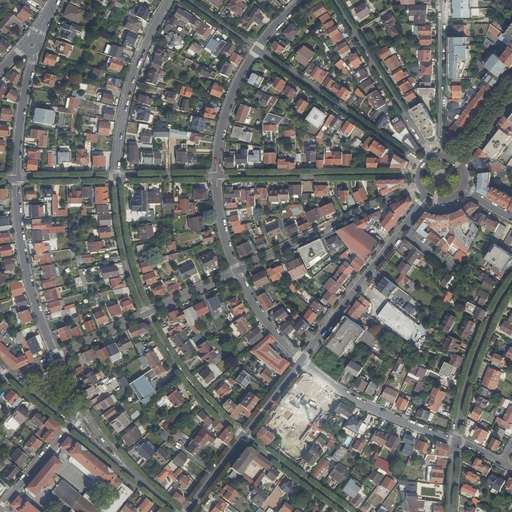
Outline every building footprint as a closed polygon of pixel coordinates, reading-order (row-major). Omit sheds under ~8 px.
[(221,2),(222,0),(206,0),(206,1),(218,9),(222,3),(221,2)] [(239,0),(231,0),(226,7),(230,10),(230,11),(230,12),(230,13),(240,20),(251,5),(248,3),(246,5),(239,0)] [(313,9),(318,16),(327,11),(322,3),(313,9)] [(355,10),(360,19),(370,13),(365,4),(355,10)] [(388,9),(381,13),(384,18),(383,19),(393,36),(399,33),(394,25),(396,23),(395,21),(397,20),(393,12),(393,11),(396,9),(394,5),(388,9)] [(415,5),(410,5),(410,15),(415,15),(415,23),(425,24),(426,16),(426,14),(427,14),(427,5),(415,5)] [(479,5),(461,5),(461,15),(479,15),(479,5)] [(22,22),(24,23),(32,12),(23,6),(16,17),(22,22)] [(77,22),(82,12),(68,6),(64,16),(77,22)] [(138,12),(133,9),(130,13),(144,21),(150,10),(141,6),(138,12)] [(190,18),(191,16),(184,12),(183,13),(177,10),(174,16),(186,24),(190,18)] [(22,22),(16,17),(10,12),(0,24),(0,29),(4,34),(9,28),(8,26),(13,20),(20,25),(22,22)] [(323,24),(331,18),(328,13),(320,18),(323,24)] [(129,17),(124,28),(136,34),(141,23),(129,17)] [(501,23),(503,21),(498,17),(492,25),(497,29),(500,24),(501,23)] [(178,22),(171,18),(169,21),(168,19),(165,23),(175,29),(178,22)] [(199,23),(191,18),(188,22),(191,25),(191,26),(192,27),(193,26),(196,28),(199,23)] [(325,26),(328,31),(329,31),(337,27),(333,21),(325,26)] [(511,26),(511,27),(509,25),(509,26),(503,21),(501,23),(506,27),(508,27),(511,28),(505,35),(511,40),(511,26)] [(79,34),(81,27),(72,23),(70,26),(67,25),(64,23),(62,29),(63,30),(63,32),(61,34),(64,36),(62,39),(70,42),(71,38),(72,39),(75,32),(79,34)] [(299,31),(293,24),(284,33),(291,40),(299,31)] [(497,29),(492,25),(491,24),(489,30),(508,45),(510,45),(511,46),(510,48),(508,46),(506,49),(509,51),(507,53),(504,51),(502,54),(505,56),(503,59),(511,66),(511,40),(505,35),(503,33),(497,29)] [(197,33),(206,39),(211,32),(202,25),(197,33)] [(421,26),(421,35),(432,35),(432,26),(427,26),(427,25),(423,25),(423,26),(421,26)] [(465,25),(455,25),(455,36),(465,36),(465,25)] [(337,27),(329,31),(332,37),(340,32),(337,27)] [(128,43),(126,46),(131,48),(137,35),(129,31),(127,37),(125,36),(124,39),(125,39),(125,41),(128,43)] [(332,37),(335,43),(343,38),(340,32),(332,37)] [(422,36),(422,45),(428,45),(428,44),(432,44),(432,36),(422,36)] [(465,37),(449,37),(449,78),(465,78),(465,72),(464,72),(468,60),(468,45),(466,45),(465,37)] [(0,51),(2,53),(9,45),(2,38),(0,40),(0,51)] [(203,49),(215,57),(224,43),(217,38),(214,41),(211,38),(203,49)] [(494,44),(486,38),(486,39),(484,45),(488,48),(491,45),(493,46),(494,44)] [(279,39),(277,42),(287,49),(289,46),(279,39)] [(62,42),(57,41),(55,45),(58,47),(58,48),(60,49),(58,54),(66,57),(69,49),(72,49),(72,48),(70,47),(70,45),(62,42)] [(199,56),(203,50),(193,42),(189,49),(199,56)] [(287,49),(277,42),(276,42),(273,47),(283,53),(287,49)] [(340,55),(343,59),(346,56),(352,52),(350,49),(351,49),(346,42),(338,47),(342,54),(340,55)] [(228,55),(234,48),(227,44),(222,51),(228,55)] [(304,46),(296,58),(308,66),(316,53),(304,46)] [(385,59),(396,52),(393,47),(389,49),(388,46),(380,51),(385,59)] [(115,59),(122,61),(127,50),(119,47),(115,59)] [(159,48),(154,58),(165,63),(168,57),(165,55),(167,52),(159,48)] [(431,61),(432,49),(419,49),(419,61),(431,61)] [(491,50),(482,63),(487,66),(503,79),(511,66),(503,59),(491,50)] [(53,66),(56,56),(46,53),(43,63),(53,66)] [(349,56),(353,62),(360,58),(357,53),(353,55),(353,54),(349,56)] [(237,66),(242,58),(238,55),(237,57),(233,54),(228,60),(237,66)] [(386,61),(392,70),(393,69),(394,70),(402,65),(396,56),(386,61)] [(118,72),(122,61),(115,59),(113,58),(109,69),(118,72)] [(360,58),(353,62),(356,68),(360,66),(359,64),(363,62),(360,58)] [(158,71),(161,64),(162,62),(154,59),(151,68),(158,71)] [(343,59),(336,64),(340,69),(342,70),(349,78),(351,76),(353,75),(343,65),(346,62),(343,59)] [(226,78),(232,67),(225,62),(219,74),(226,78)] [(313,63),(307,72),(312,75),(318,67),(313,63)] [(423,69),(423,71),(423,74),(433,74),(433,64),(426,65),(424,64),(423,64),(423,69)] [(486,85),(493,91),(503,79),(487,66),(484,69),(489,73),(484,80),(483,78),(481,81),(486,85)] [(208,78),(211,71),(202,67),(199,74),(208,78)] [(323,70),(318,67),(312,75),(317,79),(323,70)] [(367,72),(365,68),(356,74),(361,81),(368,77),(366,73),(367,72)] [(402,68),(393,73),(395,78),(396,77),(399,81),(407,76),(404,73),(402,68)] [(100,80),(103,71),(94,69),(91,77),(100,80)] [(160,74),(149,70),(145,83),(157,86),(160,74)] [(328,73),(323,70),(317,79),(322,82),(328,73)] [(5,75),(3,77),(10,82),(12,82),(13,83),(15,85),(20,77),(13,73),(9,79),(8,78),(8,77),(5,75)] [(53,85),(56,76),(45,73),(43,83),(49,85),(49,86),(50,86),(50,87),(51,87),(52,87),(52,86),(52,85),(53,84),(53,85)] [(259,88),(264,78),(254,73),(249,82),(259,88)] [(325,84),(331,89),(336,82),(330,77),(325,84)] [(106,89),(117,91),(118,88),(120,81),(112,78),(111,83),(108,82),(106,89)] [(283,89),(282,88),(286,83),(279,78),(273,86),(280,91),(281,90),(282,90),(283,89)] [(363,84),(368,93),(376,88),(371,79),(363,84)] [(413,87),(408,79),(399,84),(402,88),(403,87),(406,92),(413,87)] [(266,93),(271,85),(267,82),(261,91),(262,92),(266,93)] [(338,94),(346,83),(345,82),(344,83),(343,82),(341,86),(337,83),(332,90),(338,94)] [(216,87),(217,84),(214,83),(213,86),(212,85),(209,94),(218,98),(221,89),(216,87)] [(479,94),(487,100),(493,91),(486,85),(485,86),(482,85),(477,92),(479,94)] [(293,99),(297,92),(289,86),(284,93),(287,94),(286,95),(288,97),(289,96),(293,99)] [(191,90),(182,87),(181,90),(179,95),(182,96),(182,95),(184,95),(189,97),(191,90)] [(344,87),(339,95),(347,100),(352,92),(344,87)] [(367,97),(358,88),(356,92),(355,92),(361,97),(358,102),(361,105),(367,97)] [(436,98),(436,88),(431,88),(426,88),(418,88),(420,95),(430,95),(430,98),(436,98)] [(8,98),(13,102),(18,94),(10,90),(5,97),(8,98)] [(378,90),(369,95),(378,110),(387,104),(378,90)] [(168,103),(173,104),(177,105),(177,103),(173,101),(175,94),(166,91),(165,95),(167,95),(167,96),(162,95),(161,99),(169,102),(168,103)] [(413,91),(406,95),(410,102),(414,99),(416,98),(417,97),(413,91)] [(261,98),(264,99),(262,104),(267,106),(271,97),(259,92),(257,96),(261,98)] [(113,96),(110,95),(108,95),(108,93),(106,93),(106,94),(104,94),(102,102),(111,104),(113,96)] [(456,123),(464,129),(487,100),(479,94),(474,100),(473,101),(469,98),(467,101),(471,104),(465,110),(464,110),(462,112),(464,113),(456,123)] [(142,103),(141,104),(149,106),(151,100),(144,99),(145,97),(139,95),(137,102),(142,103)] [(58,112),(63,113),(72,115),(73,113),(73,112),(74,108),(75,98),(71,97),(70,99),(68,109),(66,108),(59,107),(59,108),(58,112)] [(74,108),(77,109),(78,101),(83,102),(83,100),(75,98),(74,108)] [(185,111),(188,101),(183,99),(183,100),(181,99),(180,104),(182,104),(182,105),(180,105),(178,109),(180,110),(185,111)] [(302,113),(309,104),(302,99),(296,107),(300,110),(299,111),(302,113)] [(266,111),(269,112),(275,104),(271,101),(269,105),(270,105),(266,111)] [(436,139),(436,124),(422,103),(411,110),(430,141),(431,142),(432,142),(433,142),(434,142),(435,142),(435,141),(436,140),(436,139)] [(251,119),(247,118),(251,108),(242,104),(238,115),(236,121),(249,125),(251,119)] [(385,115),(391,111),(387,104),(378,110),(373,117),(380,121),(384,116),(385,115)] [(35,108),(33,117),(43,119),(45,110),(36,108),(35,108)] [(147,122),(149,109),(140,108),(139,108),(138,108),(137,108),(136,109),(136,110),(136,111),(136,112),(136,113),(137,114),(138,114),(138,115),(137,121),(147,122)] [(212,119),(214,113),(213,113),(214,110),(205,108),(203,116),(212,119)] [(319,127),(327,116),(323,113),(323,112),(321,111),(319,110),(319,111),(316,108),(308,119),(319,127)] [(11,110),(1,109),(0,119),(10,121),(11,110)] [(98,119),(103,120),(103,118),(112,120),(114,111),(105,109),(104,112),(103,112),(103,114),(104,115),(103,117),(98,116),(98,119)] [(450,119),(454,120),(455,117),(457,117),(457,114),(459,114),(459,110),(449,109),(449,116),(450,116),(449,119),(450,119)] [(266,117),(263,121),(278,125),(282,120),(283,118),(268,113),(266,117)] [(282,120),(278,125),(282,127),(289,117),(286,114),(283,118),(282,120)] [(335,117),(332,115),(326,123),(329,126),(329,124),(335,117)] [(511,128),(511,130),(509,129),(509,127),(511,125),(511,124),(511,119),(506,115),(498,125),(511,135),(511,128)] [(383,126),(387,128),(390,124),(390,123),(387,121),(388,119),(384,116),(380,121),(377,126),(381,128),(383,126)] [(393,125),(397,131),(400,134),(407,128),(407,127),(400,116),(391,122),(393,125)] [(202,132),(205,120),(193,117),(190,129),(202,132)] [(342,122),(335,117),(329,124),(337,130),(342,122)] [(356,126),(348,121),(341,130),(349,136),(356,126)] [(98,135),(108,136),(110,123),(105,122),(104,127),(99,126),(98,135)] [(454,142),(464,129),(456,123),(454,122),(454,123),(455,124),(449,132),(449,141),(454,142)] [(148,126),(139,124),(138,130),(142,130),(141,141),(151,143),(151,137),(150,137),(151,129),(148,129),(148,126)] [(489,138),(504,150),(511,139),(511,135),(498,125),(489,138)] [(40,127),(32,126),(31,133),(31,135),(30,139),(34,140),(34,135),(39,136),(40,127)] [(250,142),(252,133),(248,132),(247,133),(242,131),(243,129),(234,126),(232,136),(240,138),(240,137),(246,138),(245,141),(250,142)] [(166,129),(161,128),(155,128),(155,132),(155,136),(155,137),(166,137),(166,136),(166,131),(166,129)] [(290,129),(285,128),(285,136),(295,137),(295,132),(292,132),(292,131),(291,131),(290,129)] [(403,143),(414,151),(415,152),(420,148),(419,147),(412,136),(408,139),(404,134),(408,131),(407,128),(400,134),(397,131),(396,133),(393,136),(403,143)] [(171,130),(169,129),(169,136),(185,139),(187,132),(181,131),(171,130)] [(199,141),(201,135),(187,132),(187,138),(190,139),(190,141),(196,143),(197,140),(199,141)] [(376,141),(370,137),(363,147),(369,151),(370,149),(376,141)] [(497,159),(504,150),(489,138),(481,148),(489,154),(497,159)] [(388,149),(376,141),(370,149),(381,156),(378,160),(380,161),(382,157),(384,155),(385,154),(388,149)] [(187,153),(187,149),(187,145),(184,145),(184,150),(185,150),(185,153),(183,153),(181,153),(177,153),(176,157),(176,158),(177,163),(186,163),(186,162),(187,162),(187,154),(187,153)] [(129,163),(138,163),(138,146),(137,146),(129,146),(128,146),(129,163)] [(254,153),(249,153),(249,156),(249,161),(261,161),(261,147),(254,146),(254,153)] [(311,148),(307,148),(307,161),(316,161),(316,151),(311,151),(311,148)] [(499,171),(502,171),(501,165),(498,165),(492,168),(491,165),(494,164),(493,160),(489,162),(490,164),(489,164),(486,157),(489,154),(481,148),(474,157),(477,163),(478,165),(478,167),(479,170),(479,172),(480,173),(492,172),(495,171),(499,171)] [(29,149),(29,154),(30,154),(30,156),(30,159),(39,159),(40,150),(29,149)] [(88,162),(88,154),(86,154),(86,150),(77,150),(77,154),(77,164),(82,164),(82,162),(88,162)] [(153,163),(153,164),(160,164),(160,154),(163,154),(163,151),(154,151),(153,151),(153,153),(153,163)] [(235,167),(235,151),(230,151),(230,154),(224,154),(224,158),(226,158),(226,165),(228,167),(235,167)] [(56,161),(56,164),(68,164),(68,162),(70,162),(70,152),(56,152),(56,161)] [(326,165),(338,165),(338,159),(337,159),(335,159),(335,152),(331,152),(331,156),(326,156),(326,165)] [(153,163),(153,153),(141,153),(141,163),(153,163)] [(266,163),(276,163),(275,153),(265,154),(266,163)] [(195,154),(187,154),(187,162),(187,163),(195,163),(195,154)] [(407,162),(396,154),(393,163),(387,162),(387,160),(390,155),(386,155),(384,155),(382,157),(380,161),(381,167),(381,168),(405,167),(407,162)] [(347,155),(343,155),(343,166),(351,165),(351,160),(351,159),(351,155),(347,155)] [(104,156),(102,156),(93,156),(93,166),(104,166),(104,156)] [(367,158),(367,168),(377,168),(377,167),(381,167),(380,161),(378,160),(376,158),(367,158)] [(279,160),(279,169),(295,169),(295,160),(290,160),(290,159),(286,159),(286,160),(281,160),(279,160)] [(36,171),(37,161),(28,160),(27,170),(36,171)] [(492,172),(480,173),(480,174),(480,176),(480,177),(480,178),(479,187),(478,188),(477,191),(488,197),(493,188),(490,186),(490,183),(492,183),(492,179),(491,179),(492,172)] [(378,192),(380,197),(405,186),(404,180),(375,180),(375,186),(379,186),(379,188),(378,188),(378,192)] [(299,185),(290,185),(290,195),(294,195),(294,198),(299,198),(299,195),(302,195),(302,188),(299,188),(299,185)] [(328,196),(328,186),(316,186),(316,196),(328,196)] [(91,205),(95,205),(95,196),(92,196),(92,193),(92,191),(92,188),(88,188),(88,187),(86,187),(86,188),(82,188),(82,198),(84,198),(84,196),(91,196),(91,205)] [(107,197),(107,187),(98,188),(98,197),(107,197)] [(233,197),(233,198),(238,197),(241,197),(241,191),(233,191),(233,187),(228,187),(229,189),(226,189),(226,197),(233,197)] [(493,188),(488,197),(510,209),(511,206),(511,197),(507,194),(508,192),(503,190),(502,191),(494,187),(493,188)] [(256,190),(256,199),(267,199),(267,188),(258,188),(258,190),(256,190)] [(368,199),(365,192),(363,188),(359,190),(360,191),(359,192),(358,191),(357,191),(357,193),(354,194),(358,203),(368,199)] [(197,200),(206,200),(206,190),(193,190),(193,200),(197,200)] [(275,190),(270,190),(270,202),(280,202),(280,200),(290,199),(289,191),(287,191),(287,190),(279,190),(280,191),(275,191),(275,190)] [(29,192),(26,192),(26,197),(30,197),(30,200),(35,200),(35,192),(34,192),(33,191),(29,191),(29,192)] [(76,193),(67,193),(67,198),(68,204),(81,203),(81,191),(76,192),(76,193)] [(136,191),(135,191),(135,201),(131,201),(131,211),(137,211),(137,217),(139,217),(139,213),(142,213),(142,211),(145,211),(145,191),(144,191),(143,191),(142,191),(141,191),(140,191),(139,191),(138,191),(137,191),(136,191)] [(348,204),(356,204),(352,196),(350,196),(350,195),(348,195),(349,191),(340,191),(340,201),(348,201),(348,204)] [(148,198),(147,198),(147,203),(147,208),(149,208),(149,203),(160,203),(160,193),(148,193),(148,198)] [(58,196),(52,196),(52,200),(52,211),(52,217),(68,216),(68,210),(65,210),(57,210),(58,196)] [(381,225),(390,231),(412,202),(409,197),(386,208),(387,210),(393,207),(395,211),(393,213),(391,212),(381,225)] [(173,209),(173,198),(163,198),(163,209),(173,209)] [(236,207),(236,198),(228,199),(229,208),(236,207)] [(173,208),(173,217),(177,217),(177,213),(186,213),(186,215),(188,215),(188,203),(188,200),(179,200),(179,204),(179,208),(173,208)] [(465,207),(464,208),(472,219),(473,220),(473,221),(474,220),(471,215),(480,206),(473,202),(470,203),(469,204),(468,205),(466,206),(465,207)] [(333,203),(327,206),(330,214),(336,211),(335,208),(333,203)] [(95,207),(96,214),(108,214),(108,205),(97,205),(98,207),(95,207)] [(32,218),(42,218),(42,210),(42,206),(32,206),(33,210),(32,210),(32,218)] [(330,214),(327,206),(321,208),(323,212),(322,213),(324,216),(330,214)] [(302,207),(292,209),(293,215),(301,213),(304,212),(302,207)] [(311,223),(324,216),(322,213),(320,207),(307,213),(311,223)] [(457,239),(469,248),(470,247),(478,232),(479,229),(475,223),(473,221),(473,220),(470,222),(472,225),(470,228),(472,228),(468,236),(463,232),(460,225),(472,219),(464,208),(462,209),(461,210),(459,211),(458,212),(456,212),(455,213),(453,214),(451,214),(457,238),(457,239)] [(235,234),(242,232),(238,215),(236,216),(235,211),(229,212),(231,223),(233,223),(235,234)] [(427,212),(415,228),(438,245),(439,243),(440,244),(438,245),(447,252),(450,248),(447,244),(444,248),(442,246),(445,242),(442,239),(431,232),(430,234),(425,230),(429,224),(433,227),(435,225),(437,225),(438,231),(443,230),(439,216),(437,215),(435,215),(433,214),(431,214),(429,213),(427,212)] [(478,214),(474,220),(473,221),(475,223),(476,221),(482,224),(486,215),(482,213),(481,215),(478,214)] [(367,261),(380,244),(377,242),(374,239),(375,238),(367,232),(376,221),(378,220),(375,214),(370,216),(370,217),(356,224),(356,223),(337,231),(350,248),(354,252),(358,255),(367,261)] [(441,216),(439,216),(443,230),(443,233),(447,232),(446,229),(445,227),(450,226),(450,228),(452,236),(448,241),(452,245),(454,243),(457,239),(457,238),(451,214),(450,215),(448,215),(447,215),(444,215),(442,216),(441,216)] [(110,225),(109,215),(99,215),(99,220),(97,220),(98,223),(99,223),(99,226),(110,225)] [(500,223),(486,215),(482,224),(496,232),(500,223)] [(7,222),(8,221),(7,217),(0,217),(0,230),(9,229),(8,225),(7,226),(7,222)] [(190,232),(203,229),(200,217),(188,219),(190,232)] [(308,220),(308,218),(304,220),(303,221),(298,224),(301,231),(310,227),(307,220),(308,220)] [(266,228),(271,238),(283,232),(278,221),(266,228)] [(496,232),(491,240),(496,244),(506,227),(500,223),(496,232)] [(155,224),(139,226),(140,234),(138,235),(139,239),(157,237),(155,224)] [(294,234),(293,232),(297,230),(294,224),(285,229),(289,236),(294,234)] [(109,237),(109,228),(99,228),(100,238),(109,237)] [(505,249),(511,238),(511,229),(511,230),(502,248),(505,249)] [(42,231),(33,232),(34,240),(39,239),(42,238),(41,235),(42,235),(42,231)] [(204,245),(213,243),(211,235),(210,235),(209,231),(201,233),(204,245)] [(504,270),(511,257),(511,254),(508,251),(505,249),(502,248),(496,244),(491,240),(478,232),(470,247),(472,249),(491,261),(504,270)] [(0,234),(0,243),(9,243),(8,233),(0,234)] [(269,244),(267,242),(265,243),(264,241),(266,240),(265,239),(264,239),(263,237),(256,241),(259,249),(269,244)] [(341,246),(337,237),(327,242),(330,251),(341,246)] [(321,238),(300,248),(308,265),(329,256),(321,238)] [(467,253),(469,248),(457,239),(454,243),(467,253)] [(174,248),(175,253),(177,253),(174,242),(171,242),(171,240),(166,241),(168,250),(173,249),(172,248),(174,248)] [(414,250),(407,259),(414,264),(418,259),(417,259),(421,254),(428,260),(429,257),(422,252),(421,253),(415,248),(416,247),(406,240),(403,243),(410,248),(410,247),(414,250)] [(90,252),(105,251),(104,246),(103,247),(102,242),(89,243),(90,252)] [(238,247),(239,249),(241,252),(243,257),(256,251),(252,244),(249,245),(249,244),(250,244),(249,242),(238,247)] [(50,253),(51,253),(50,246),(44,247),(44,243),(35,244),(35,247),(34,247),(35,250),(36,250),(36,255),(50,253)] [(11,255),(10,245),(0,246),(0,250),(1,257),(11,255)] [(354,252),(350,248),(339,256),(344,260),(354,252)] [(191,255),(194,254),(191,249),(177,253),(175,253),(171,254),(173,260),(188,255),(188,257),(192,256),(191,255)] [(462,263),(464,260),(466,255),(461,251),(459,253),(455,258),(462,263)] [(42,266),(51,264),(50,253),(36,255),(34,255),(35,261),(39,260),(41,260),(42,266)] [(217,264),(212,253),(199,259),(204,270),(217,264)] [(91,254),(82,255),(83,263),(92,261),(92,260),(94,259),(93,258),(92,258),(91,254)] [(365,263),(367,261),(358,255),(357,257),(365,263)] [(166,259),(165,256),(162,257),(161,257),(153,261),(155,264),(163,260),(164,262),(165,261),(165,260),(166,259)] [(306,270),(300,257),(287,263),(293,276),(306,270)] [(359,271),(365,263),(357,257),(357,258),(354,260),(352,264),(350,262),(348,263),(355,268),(359,271)] [(14,269),(12,259),(4,260),(6,271),(14,269)] [(413,267),(414,265),(414,264),(407,259),(399,268),(405,272),(407,270),(409,271),(413,267)] [(152,270),(150,261),(140,264),(143,272),(152,270)] [(503,276),(506,271),(504,270),(491,261),(487,267),(490,269),(493,269),(497,272),(498,273),(503,276)] [(178,270),(183,281),(190,277),(189,276),(197,273),(192,263),(178,270)] [(355,268),(348,263),(346,266),(344,264),(340,269),(349,276),(355,268)] [(53,278),(56,277),(52,264),(51,264),(42,266),(43,270),(43,271),(44,276),(45,279),(50,278),(53,278)] [(107,277),(117,275),(116,266),(106,268),(107,277)] [(271,268),(268,270),(273,281),(280,278),(280,277),(282,276),(280,272),(284,270),(282,266),(272,270),(271,268)] [(349,276),(340,269),(337,273),(339,275),(336,280),(342,285),(349,276)] [(156,281),(153,272),(143,275),(146,284),(156,281)] [(489,277),(490,276),(483,272),(479,279),(485,282),(483,285),(492,290),(497,282),(489,277)] [(266,284),(261,273),(253,276),(259,288),(266,284)] [(411,279),(403,274),(398,280),(403,285),(405,282),(407,284),(411,279)] [(453,278),(455,279),(455,277),(454,277),(452,275),(451,276),(448,274),(442,284),(446,287),(453,278)] [(390,298),(399,287),(397,285),(386,277),(377,288),(390,298)] [(54,286),(53,278),(50,278),(51,279),(42,281),(43,286),(45,286),(45,287),(45,288),(54,286)] [(122,287),(122,288),(123,288),(127,287),(125,281),(120,282),(119,278),(110,280),(112,289),(122,287)] [(342,286),(332,278),(325,287),(335,295),(339,289),(342,286)] [(416,290),(419,286),(411,279),(407,284),(416,290)] [(13,298),(22,295),(22,293),(24,292),(21,283),(19,283),(18,282),(9,284),(10,285),(13,285),(16,294),(12,295),(13,298)] [(169,296),(180,291),(176,284),(168,288),(165,282),(163,283),(169,296)] [(325,287),(322,284),(321,286),(322,287),(321,288),(321,292),(323,294),(326,291),(328,292),(324,298),(333,305),(339,298),(335,295),(325,287)] [(165,293),(161,285),(152,290),(154,295),(159,293),(160,295),(165,293)] [(490,294),(481,289),(475,300),(484,305),(490,294)] [(55,299),(54,295),(51,296),(51,295),(54,294),(53,290),(45,292),(48,301),(55,299)] [(448,305),(454,294),(449,291),(443,302),(448,305)] [(265,292),(258,297),(267,311),(274,307),(277,304),(276,302),(272,304),(265,292)] [(103,301),(99,293),(94,294),(98,303),(103,301)] [(222,301),(219,294),(206,300),(211,311),(220,307),(218,303),(222,301)] [(17,312),(27,309),(24,296),(13,299),(17,312)] [(363,296),(356,305),(364,312),(371,302),(363,296)] [(228,314),(232,323),(238,319),(243,315),(245,314),(240,306),(241,305),(239,302),(238,302),(235,298),(228,302),(236,315),(232,318),(229,314),(228,314)] [(132,308),(129,300),(120,303),(123,311),(132,308)] [(74,307),(75,307),(74,304),(58,309),(57,305),(58,305),(57,301),(48,304),(49,307),(50,310),(51,313),(59,311),(59,312),(65,310),(66,310),(74,307)] [(316,301),(311,307),(319,314),(324,307),(316,301)] [(408,340),(418,328),(420,325),(390,301),(378,316),(408,340)] [(483,320),(488,312),(469,302),(464,310),(483,320)] [(187,309),(194,323),(198,322),(195,315),(199,314),(200,315),(202,314),(201,313),(204,311),(201,303),(187,309)] [(413,313),(416,309),(409,303),(406,307),(413,313)] [(121,313),(118,304),(108,308),(111,317),(121,313)] [(375,325),(377,322),(374,319),(371,317),(364,312),(356,305),(349,314),(357,321),(362,314),(375,325)] [(79,321),(74,307),(66,310),(67,313),(70,312),(71,315),(75,323),(79,321)] [(289,316),(283,308),(274,314),(280,323),(289,316)] [(93,315),(97,325),(105,322),(102,315),(103,315),(100,309),(96,311),(97,313),(93,315)] [(192,325),(195,324),(194,323),(187,309),(182,311),(185,317),(189,327),(192,325)] [(312,323),(315,319),(314,318),(317,315),(310,309),(304,317),(312,323)] [(59,312),(51,315),(53,318),(61,316),(61,315),(66,313),(65,310),(59,312)] [(185,317),(182,311),(177,313),(176,310),(168,314),(172,322),(179,318),(180,320),(185,317)] [(31,321),(28,312),(23,314),(24,319),(26,319),(27,322),(31,321)] [(296,313),(295,314),(292,317),(300,323),(296,328),(298,330),(297,330),(297,331),(301,335),(309,325),(296,313)] [(457,317),(450,313),(447,318),(442,328),(450,332),(455,323),(457,317)] [(0,341),(6,333),(10,329),(4,319),(0,324),(0,341)] [(476,323),(468,319),(464,327),(460,333),(468,337),(471,331),(476,323)] [(95,328),(92,320),(84,323),(87,332),(95,328)] [(511,324),(506,320),(501,329),(511,335),(511,333),(511,324)] [(288,321),(281,327),(289,334),(294,329),(296,331),(297,331),(297,330),(296,328),(293,326),(288,321)] [(418,328),(427,336),(431,329),(422,322),(420,325),(418,328)] [(141,323),(127,330),(131,338),(148,330),(145,325),(141,323)] [(81,335),(77,324),(73,326),(75,328),(71,330),(75,338),(81,335)] [(74,336),(69,325),(57,329),(62,341),(70,338),(70,337),(74,336)] [(333,334),(337,337),(340,333),(351,342),(352,341),(354,338),(350,335),(349,335),(344,331),(344,330),(339,327),(333,334)] [(171,336),(179,332),(177,328),(169,332),(171,336)] [(262,337),(256,328),(245,336),(251,345),(262,337)] [(18,337),(21,344),(22,343),(25,342),(24,338),(20,332),(16,334),(17,336),(16,336),(16,338),(18,337)] [(171,336),(170,337),(176,347),(184,341),(183,339),(185,338),(183,333),(180,335),(179,332),(171,336)] [(271,369),(279,375),(288,364),(281,360),(280,361),(265,345),(268,342),(269,344),(273,341),(268,334),(249,352),(265,364),(266,365),(271,369)] [(444,347),(459,353),(463,341),(449,336),(444,347)] [(116,344),(121,355),(127,353),(125,349),(131,346),(127,337),(122,339),(123,341),(116,344)] [(184,356),(187,354),(194,349),(188,340),(180,345),(183,351),(182,351),(184,356)] [(27,356),(24,357),(27,364),(34,360),(31,355),(29,351),(28,348),(25,341),(25,342),(22,343),(25,352),(27,356)] [(204,358),(208,363),(217,356),(206,341),(203,342),(197,347),(201,353),(198,356),(201,361),(204,358)] [(134,345),(140,357),(143,355),(146,354),(140,342),(134,345)] [(0,357),(2,359),(7,352),(8,351),(0,343),(0,357)] [(114,343),(110,345),(109,345),(105,347),(110,356),(118,352),(114,343)] [(29,351),(31,355),(36,352),(37,353),(39,352),(39,351),(43,349),(40,344),(34,346),(34,345),(28,348),(29,351)] [(348,358),(352,353),(354,351),(347,345),(341,353),(348,358)] [(108,357),(104,348),(96,351),(101,361),(108,357)] [(95,358),(91,350),(81,354),(85,363),(95,358)] [(143,355),(151,369),(159,364),(160,364),(152,350),(146,354),(143,355)] [(24,357),(24,356),(20,358),(19,356),(15,358),(7,352),(2,359),(13,368),(17,369),(27,364),(24,357)] [(461,356),(455,353),(451,363),(459,367),(463,359),(460,357),(461,356)] [(496,353),(491,364),(500,368),(505,356),(496,353)] [(391,375),(397,378),(407,361),(401,357),(391,375)] [(364,367),(352,360),(352,361),(350,363),(346,369),(358,377),(364,367)] [(412,374),(418,362),(415,361),(413,366),(412,367),(410,372),(412,374)] [(454,375),(458,367),(446,362),(441,373),(454,379),(455,376),(454,375)] [(151,369),(146,372),(151,379),(164,371),(159,364),(151,369)] [(268,373),(271,369),(266,365),(265,364),(261,369),(258,366),(256,370),(257,372),(255,374),(259,377),(260,375),(268,382),(272,378),(269,375),(270,374),(268,373)] [(496,389),(502,372),(489,367),(482,383),(496,389)] [(421,370),(418,376),(421,378),(423,378),(427,370),(422,368),(421,370)] [(213,378),(207,369),(199,375),(206,384),(213,378)] [(235,382),(240,386),(250,373),(244,369),(234,382),(235,382)] [(97,383),(98,383),(92,372),(81,379),(84,384),(87,383),(90,387),(97,383)] [(146,372),(142,375),(156,396),(163,391),(159,389),(158,389),(151,379),(146,372)] [(243,388),(249,380),(252,382),(255,378),(250,373),(240,386),(243,388)] [(421,378),(409,373),(405,381),(409,384),(412,379),(419,383),(421,378)] [(142,375),(129,384),(134,393),(138,398),(143,406),(151,400),(156,396),(142,375)] [(122,388),(128,384),(123,376),(117,380),(122,388)] [(358,379),(359,380),(356,385),(364,390),(368,383),(360,378),(360,379),(359,378),(358,379)] [(423,382),(425,379),(423,378),(421,378),(419,383),(415,390),(430,397),(432,394),(428,393),(428,394),(422,391),(426,383),(423,382)] [(375,397),(381,386),(372,381),(366,392),(375,397)] [(90,387),(83,391),(90,401),(99,396),(95,390),(98,389),(96,386),(98,385),(97,383),(90,387)] [(230,390),(227,387),(225,385),(224,384),(216,392),(222,398),(230,390)] [(400,392),(387,386),(382,396),(391,401),(395,403),(400,392)] [(489,390),(480,386),(478,391),(486,395),(489,390)] [(433,398),(442,402),(446,392),(435,387),(432,394),(430,397),(433,398)] [(183,401),(173,388),(164,394),(168,399),(169,398),(172,402),(171,403),(175,407),(183,401)] [(15,409),(22,400),(11,391),(5,399),(9,402),(12,405),(11,406),(15,409)] [(169,398),(168,399),(164,394),(158,399),(163,405),(167,401),(173,409),(175,407),(171,403),(172,402),(169,398)] [(237,403),(238,404),(240,406),(243,403),(235,396),(230,403),(232,404),(228,408),(232,412),(237,403)] [(329,408),(334,412),(335,410),(340,403),(341,402),(336,399),(337,398),(334,396),(329,402),(332,404),(329,408)] [(489,400),(480,396),(477,403),(486,408),(489,400)] [(112,404),(108,397),(96,405),(98,409),(100,408),(102,411),(112,404)] [(244,404),(248,407),(254,400),(250,397),(244,404)] [(409,401),(401,397),(397,405),(405,409),(409,401)] [(438,411),(442,402),(433,398),(429,407),(432,408),(438,411)] [(340,403),(335,410),(339,413),(339,412),(348,418),(352,411),(340,403)] [(238,404),(229,416),(232,418),(238,411),(239,411),(247,418),(250,414),(246,410),(240,406),(238,404)] [(29,413),(20,406),(12,417),(20,424),(29,413)] [(511,407),(511,406),(503,419),(511,424),(511,422),(511,416),(508,414),(511,407)] [(329,408),(327,407),(298,446),(300,447),(289,462),(297,467),(308,452),(312,447),(321,434),(319,433),(334,412),(329,408)] [(484,410),(476,407),(472,415),(475,417),(475,418),(478,420),(484,410)] [(115,413),(112,408),(103,415),(105,419),(115,413)] [(431,412),(420,408),(417,415),(429,420),(430,417),(431,412)] [(205,430),(212,423),(201,412),(197,416),(205,423),(201,427),(205,430)] [(41,416),(37,413),(31,421),(38,427),(45,418),(41,415),(41,416)] [(129,423),(122,413),(110,423),(117,432),(129,423)] [(176,420),(173,416),(161,426),(171,437),(173,435),(166,428),(176,420)] [(363,433),(367,424),(349,416),(344,428),(356,433),(357,430),(363,433)] [(49,417),(35,434),(47,444),(59,429),(59,425),(49,417)] [(498,417),(496,421),(510,428),(511,424),(511,423),(511,424),(503,419),(498,417)] [(222,426),(215,420),(212,423),(205,430),(209,433),(213,428),(217,432),(222,426)] [(128,445),(141,435),(134,426),(121,437),(128,445)] [(201,427),(201,426),(193,436),(206,447),(210,442),(211,442),(215,437),(213,436),(209,433),(205,430),(201,427)] [(254,435),(268,447),(276,438),(262,426),(254,435)] [(477,430),(474,436),(484,441),(489,432),(478,426),(476,430),(477,430)] [(217,439),(225,445),(231,438),(231,434),(223,427),(218,431),(219,432),(218,434),(220,435),(217,439)] [(173,435),(171,437),(167,441),(172,445),(184,434),(179,430),(173,435)] [(383,447),(388,436),(375,430),(370,440),(383,447)] [(497,430),(496,433),(493,437),(494,437),(489,446),(493,448),(495,449),(497,450),(501,441),(495,438),(497,435),(502,438),(504,434),(497,430)] [(400,440),(391,435),(386,445),(395,449),(400,440)] [(41,443),(33,436),(26,445),(28,447),(25,450),(29,454),(33,450),(34,451),(41,443)] [(193,436),(190,439),(192,440),(202,448),(202,447),(204,449),(206,447),(193,436)] [(68,460),(99,485),(102,482),(106,485),(106,484),(114,490),(121,482),(113,476),(114,475),(110,472),(112,471),(110,470),(109,471),(107,470),(108,468),(107,467),(106,469),(83,450),(85,449),(84,448),(82,449),(80,448),(82,446),(80,446),(79,447),(75,444),(75,445),(68,438),(61,446),(68,453),(71,456),(68,460)] [(356,440),(352,448),(360,452),(366,441),(362,439),(360,442),(356,440)] [(147,440),(144,442),(151,451),(154,449),(147,440)] [(202,448),(192,440),(188,444),(190,446),(186,451),(194,457),(202,448)] [(431,449),(429,448),(427,452),(427,454),(447,457),(448,457),(449,449),(447,446),(432,440),(431,449)] [(172,445),(167,441),(164,443),(178,454),(180,452),(172,445)] [(428,445),(419,441),(415,449),(425,453),(428,445)] [(142,458),(145,462),(152,455),(154,453),(143,443),(136,450),(143,457),(142,458)] [(339,445),(331,458),(339,463),(347,450),(339,445)] [(320,453),(312,447),(308,452),(309,452),(303,460),(311,466),(320,453)] [(5,453),(0,448),(0,452),(8,459),(10,456),(6,452),(5,453)] [(169,458),(159,448),(154,453),(152,455),(161,465),(169,458)] [(246,448),(231,468),(256,487),(259,483),(272,465),(249,448),(246,448)] [(28,457),(18,449),(10,458),(20,466),(28,457)] [(180,452),(178,454),(172,460),(180,467),(187,458),(182,455),(183,454),(180,452)] [(76,511),(97,511),(99,511),(81,496),(61,480),(60,482),(55,478),(55,477),(52,474),(61,463),(55,458),(56,456),(54,454),(21,493),(23,494),(27,489),(34,495),(44,484),(47,486),(52,491),(51,492),(71,508),(76,511)] [(427,454),(425,457),(437,459),(436,465),(432,464),(433,464),(428,463),(428,466),(441,468),(446,468),(447,457),(427,454)] [(414,458),(409,456),(406,464),(412,465),(414,458)] [(390,464),(377,457),(376,459),(373,465),(375,467),(376,467),(386,473),(390,464)] [(482,475),(487,477),(490,471),(491,469),(487,466),(487,467),(482,465),(483,462),(478,459),(474,467),(484,472),(482,475)] [(329,464),(324,460),(311,476),(314,479),(315,478),(317,480),(326,469),(325,468),(329,464)] [(348,471),(338,463),(330,474),(335,478),(335,479),(339,483),(348,471)] [(19,469),(13,464),(3,475),(9,481),(19,469)] [(167,466),(157,476),(161,480),(171,470),(167,466)] [(441,468),(428,466),(427,466),(426,481),(440,483),(441,474),(441,468)] [(279,473),(272,468),(266,476),(273,481),(279,473)] [(383,478),(373,471),(368,477),(378,485),(383,478)] [(476,482),(479,477),(471,472),(470,473),(469,473),(468,474),(469,476),(468,478),(476,482)] [(500,492),(506,481),(501,478),(501,480),(498,478),(499,477),(492,473),(487,483),(493,487),(493,488),(500,492)] [(183,475),(177,483),(179,484),(184,488),(190,481),(183,475)] [(351,477),(351,478),(352,479),(352,478),(353,479),(353,480),(355,481),(354,483),(360,488),(362,485),(351,477)] [(395,483),(386,477),(380,486),(389,492),(395,483)] [(347,493),(353,498),(356,494),(357,493),(359,489),(360,488),(354,483),(355,481),(353,480),(353,479),(352,478),(352,479),(351,478),(341,490),(346,494),(347,493)] [(281,489),(288,494),(293,487),(286,481),(281,489)] [(399,481),(398,481),(398,483),(399,485),(407,486),(406,493),(403,493),(402,497),(404,497),(404,499),(405,499),(415,500),(417,482),(399,481)] [(99,508),(102,510),(99,511),(114,511),(132,491),(123,484),(121,482),(114,490),(99,508)] [(259,483),(256,487),(261,492),(264,487),(259,483)] [(470,487),(469,487),(465,485),(462,490),(475,496),(478,491),(470,487)] [(226,491),(227,493),(223,498),(231,503),(236,496),(235,495),(234,496),(232,494),(233,493),(228,489),(226,491)] [(181,503),(184,499),(180,496),(182,494),(177,490),(171,498),(178,503),(181,503)] [(391,503),(397,495),(392,491),(383,505),(391,511),(395,506),(391,503)] [(353,498),(350,502),(357,507),(362,499),(356,494),(353,498)] [(229,505),(216,495),(214,498),(220,502),(211,511),(223,511),(227,507),(229,505)] [(18,497),(11,505),(18,511),(17,511),(36,511),(26,503),(25,504),(18,497)] [(140,505),(137,508),(141,511),(140,511),(139,511),(145,511),(153,504),(145,498),(143,500),(140,505)] [(259,500),(255,506),(259,509),(263,502),(265,501),(262,499),(260,501),(259,500)] [(424,501),(415,500),(405,499),(408,507),(410,510),(423,511),(424,501)] [(133,511),(136,509),(127,502),(121,509),(124,511),(129,511),(130,511),(131,511),(133,511)] [(289,511),(292,508),(285,503),(278,511),(289,511)]
